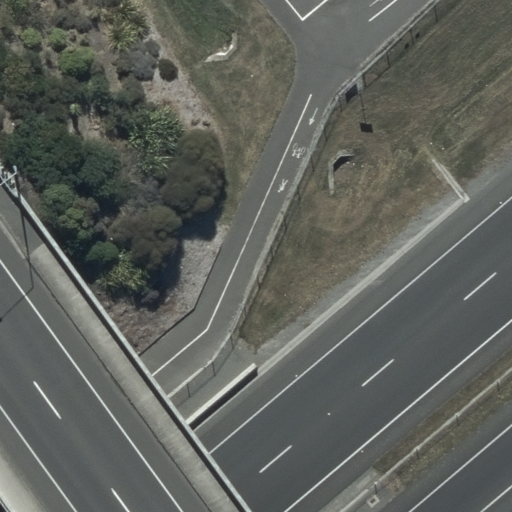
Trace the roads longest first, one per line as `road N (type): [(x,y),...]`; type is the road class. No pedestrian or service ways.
road 1 (motorway): [(216,511),(511,261)]
road 2 (tertiary): [(127,511),(0,337)]
